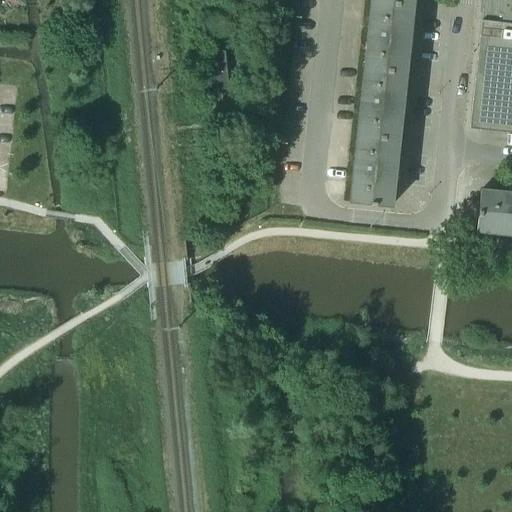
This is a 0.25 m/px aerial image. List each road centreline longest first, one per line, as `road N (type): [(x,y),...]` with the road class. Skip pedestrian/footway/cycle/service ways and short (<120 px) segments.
road 1 (residential): [(315,206),(332,0)]
road 2 (residential): [(315,206),(324,215),(424,224),(441,210),(447,151)]
road 3 (residential): [(447,151),(461,0)]
